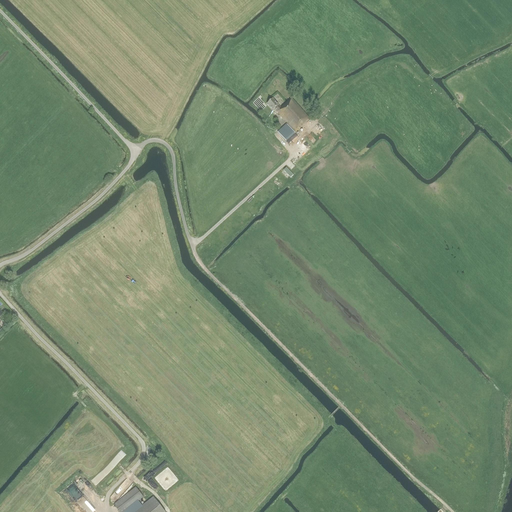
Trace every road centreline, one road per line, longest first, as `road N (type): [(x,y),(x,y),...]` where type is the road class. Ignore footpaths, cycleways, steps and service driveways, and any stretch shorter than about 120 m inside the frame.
road 1 (unclassified): [(130,471),(141,440),(0,293)]
road 2 (unclassified): [(137,152),(0,10)]
road 3 (unclassified): [(0,265),(96,199),(137,152)]
road 4 (unclassified): [(137,152),(154,139),(172,151),(192,246)]
